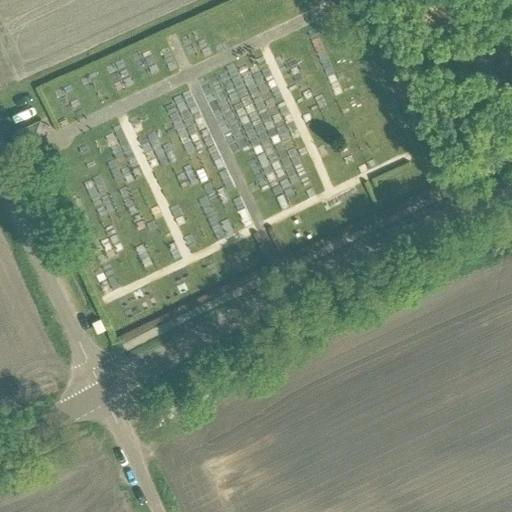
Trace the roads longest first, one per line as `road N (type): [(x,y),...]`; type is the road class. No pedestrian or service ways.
road 1 (tertiary): [(101,390),(511,186)]
road 2 (unclassified): [(101,390),(0,175)]
road 3 (unclassified): [(159,511),(101,390)]
